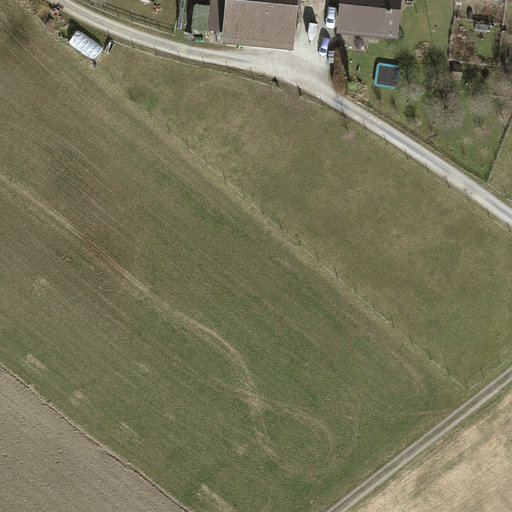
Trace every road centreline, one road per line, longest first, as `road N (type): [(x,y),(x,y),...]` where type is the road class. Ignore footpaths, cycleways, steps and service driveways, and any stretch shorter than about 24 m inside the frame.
road 1 (residential): [(511,219),(342,103),(218,60)]
road 2 (track): [(511,380),(347,511)]
road 3 (track): [(218,60),(99,27),(57,0)]
